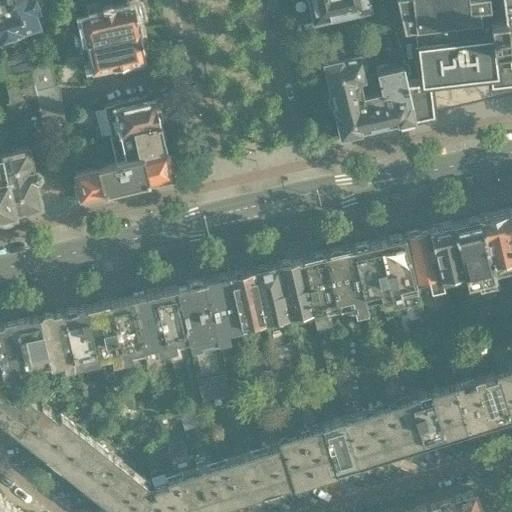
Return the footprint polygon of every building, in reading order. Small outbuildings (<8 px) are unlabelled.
[(2,0),(0,1),(0,34),(25,26),(27,30),(35,28),(37,22),(32,9),(37,7),(40,1),(39,0),(2,0)] [(369,6),(367,0),(308,0),(313,20),(335,14),(369,6)] [(511,0),(500,0),(503,15),(490,16),(488,0),(396,0),(402,26),(394,28),(400,55),(387,58),(388,62),(389,65),(402,62),(406,82),(414,117),(433,113),(429,80),(489,74),(490,87),(511,84),(511,0)] [(86,8),(80,18),(83,30),(78,31),(81,43),(88,41),(139,29),(137,20),(138,20),(138,19),(141,15),(138,5),(134,3),(134,2),(115,6),(114,5),(101,8),(100,5),(86,8)] [(369,6),(335,14),(339,26),(372,18),(369,6)] [(140,29),(139,29),(88,41),(91,56),(84,58),(86,68),(114,63),(115,64),(127,61),(128,66),(144,63),(140,48),(145,47),(144,46),(147,42),(145,32),(141,30),(140,29)] [(334,55),(321,59),(328,91),(326,95),(328,100),(331,103),(331,104),(363,97),(363,92),(359,76),(364,74),(358,50),(350,52),(348,46),(333,49),(334,55)] [(33,67),(28,53),(27,47),(0,56),(0,58),(5,73),(17,73),(33,67)] [(55,84),(51,64),(40,58),(33,72),(36,87),(55,84)] [(414,117),(406,82),(402,62),(389,65),(388,62),(376,64),(380,83),(389,123),(414,117)] [(38,95),(36,87),(33,72),(17,73),(5,73),(3,73),(9,101),(38,95)] [(55,84),(36,87),(38,95),(42,115),(64,110),(58,83),(55,84)] [(363,97),(331,104),(338,135),(389,123),(380,83),(366,86),(367,91),(363,92),(363,97)] [(106,103),(112,132),(159,122),(159,120),(163,119),(159,106),(155,107),(153,97),(152,97),(151,92),(106,103)] [(159,122),(112,132),(110,133),(115,158),(120,157),(165,148),(163,136),(165,133),(163,127),(160,125),(159,122)] [(46,191),(41,168),(38,166),(34,167),(28,144),(1,150),(15,209),(40,204),(38,193),(46,191)] [(165,148),(120,157),(126,183),(171,173),(170,170),(173,166),(171,159),(167,157),(165,148)] [(0,212),(15,209),(1,150),(0,150),(0,212)] [(79,189),(80,194),(126,183),(120,157),(115,158),(74,168),(76,174),(72,179),(74,187),(79,189)] [(511,239),(505,207),(480,213),(492,267),(511,262),(511,239)] [(480,213),(453,219),(464,267),(466,279),(494,273),(492,267),(480,213)] [(440,220),(439,222),(429,224),(440,272),(464,267),(453,219),(450,220),(447,218),(440,220)] [(429,224),(403,230),(415,284),(429,281),(431,288),(443,286),(440,272),(429,224)] [(403,230),(376,236),(391,298),(402,295),(402,293),(404,292),(406,295),(412,293),(413,290),(417,289),(415,284),(403,230)] [(376,236),(352,242),(365,301),(368,300),(371,303),(376,301),(376,299),(380,298),(381,300),(391,298),(376,236)] [(352,242),(326,248),(339,304),(352,301),(354,309),(366,306),(365,301),(352,242)] [(326,248),(300,254),(313,306),(316,317),(327,314),(325,307),(339,304),(326,248)] [(280,256),(278,259),(277,259),(289,312),(313,306),(300,254),(289,257),(286,255),(280,256)] [(256,262),(254,265),(266,317),(267,324),(283,321),(281,314),(289,312),(277,259),(265,262),(262,260),(256,262)] [(254,265),(241,268),(238,266),(232,267),(230,270),(231,270),(243,322),(266,317),(254,265)] [(231,270),(230,270),(206,276),(219,337),(230,334),(228,326),(243,322),(231,270)] [(206,276),(201,277),(197,276),(190,277),(187,280),(179,282),(191,335),(193,343),(202,341),(203,344),(221,340),(219,337),(206,276)] [(179,282),(157,287),(170,347),(180,345),(179,338),(191,335),(179,282)] [(157,287),(133,293),(145,345),(159,342),(160,349),(170,347),(157,287)] [(133,293),(111,298),(124,357),(134,354),(133,348),(145,345),(133,293)] [(482,314),(477,294),(471,296),(473,304),(469,305),(471,316),(482,314)] [(111,298),(89,303),(100,355),(113,352),(115,359),(124,357),(111,298)] [(100,355),(89,303),(55,311),(66,360),(67,365),(101,357),(100,355)] [(66,360),(55,311),(42,314),(53,363),(66,360)] [(42,314),(29,317),(25,314),(18,316),(30,367),(53,363),(42,314)] [(4,319),(1,323),(0,323),(0,345),(2,355),(1,355),(5,372),(30,367),(18,316),(4,319)] [(511,365),(496,370),(509,414),(511,413),(511,365)] [(288,369),(278,371),(279,380),(289,378),(288,369)] [(509,414),(496,370),(474,377),(487,421),(496,418),(500,420),(505,418),(507,415),(509,414)] [(223,373),(196,379),(201,400),(228,394),(223,373)] [(474,377),(453,383),(466,428),(487,421),(474,377)] [(239,382),(227,384),(230,396),(241,394),(239,382)] [(453,383),(431,390),(445,434),(453,432),(456,433),(462,432),(464,428),(466,428),(453,383)] [(20,400),(0,384),(0,420),(0,421),(2,422),(3,422),(5,422),(6,422),(18,432),(41,404),(26,393),(20,400)] [(334,390),(326,392),(328,400),(336,398),(334,390)] [(431,390),(409,397),(423,441),(431,438),(435,440),(440,438),(442,435),(445,434),(431,390)] [(423,441),(409,397),(386,404),(400,448),(410,445),(413,447),(418,445),(420,442),(423,441)] [(42,402),(41,404),(18,432),(25,437),(25,439),(25,440),(26,441),(27,442),(28,443),(30,443),(32,443),(35,446),(59,415),(42,402)] [(386,404),(366,410),(380,455),(400,448),(386,404)] [(366,410),(344,417),(358,461),(366,459),(370,460),(375,458),(377,455),(380,455),(366,410)] [(59,415),(35,446),(53,460),(80,426),(62,412),(60,415),(59,415)] [(344,417),(322,423),(336,468),(358,461),(344,417)] [(322,423),(302,430),(316,474),(336,468),(322,423)] [(80,426),(53,460),(70,474),(96,440),(80,426)] [(280,436),(282,443),(294,481),(316,474),(302,430),(280,436)] [(230,501),(218,462),(210,437),(189,443),(196,469),(208,508),(210,507),(212,508),(213,508),(214,508),(216,507),(216,506),(217,506),(217,505),(230,501)] [(96,440),(70,474),(70,475),(71,476),(71,477),(72,478),(73,479),(75,479),(76,479),(77,479),(87,488),(114,454),(96,440)] [(282,443),(261,449),(272,488),(294,481),(282,443)] [(261,449),(239,456),(251,495),(272,488),(261,449)] [(168,450),(156,453),(161,470),(173,467),(168,450)] [(114,454),(87,488),(94,493),(94,494),(95,496),(96,497),(97,498),(98,498),(99,498),(100,498),(104,501),(131,468),(114,454)] [(251,495),(239,456),(218,462),(230,501),(239,498),(240,498),(242,499),(243,499),(245,498),(246,497),(247,496),(251,495)] [(131,468),(104,501),(117,511),(124,511),(143,489),(148,482),(131,468)] [(196,469),(177,475),(188,511),(194,511),(208,508),(196,469)] [(155,486),(157,492),(163,511),(188,511),(177,475),(169,477),(170,482),(155,486)] [(473,488),(434,500),(437,511),(467,511),(477,500),(473,488)] [(150,494),(143,489),(124,511),(163,511),(157,492),(150,494)] [(0,511),(2,511),(11,502),(0,493),(0,511)] [(437,511),(434,500),(425,503),(421,502),(414,504),(413,507),(408,508),(409,511),(437,511)] [(491,511),(477,500),(467,511),(491,511)] [(22,511),(11,502),(2,511),(22,511)]
